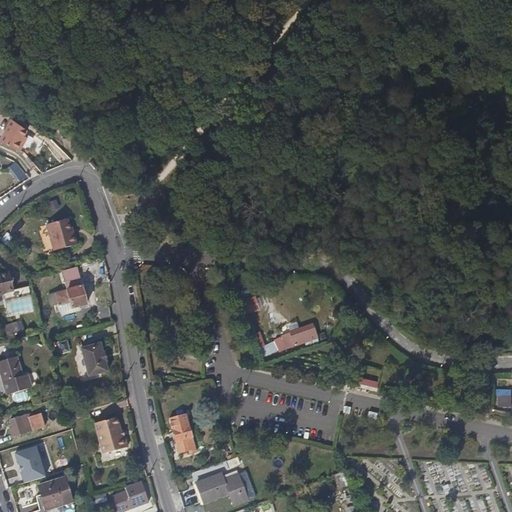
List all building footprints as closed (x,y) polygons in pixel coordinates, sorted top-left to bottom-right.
[(0,143),(0,144),(19,155),(22,148),(20,147),(26,134),(10,124),(0,143)] [(16,162),(8,168),(17,179),(24,172),(16,162)] [(70,240),(67,230),(64,221),(44,227),(52,254),(75,247),(73,239),(70,240)] [(79,280),(77,270),(61,274),(65,290),(76,287),(74,282),(79,280)] [(12,293),(8,275),(0,276),(0,297),(3,296),(3,295),(12,293)] [(86,306),(81,288),(54,296),(57,306),(69,303),(71,310),(86,306)] [(248,314),(262,309),(256,295),(243,300),(248,314)] [(31,297),(6,300),(8,315),(33,312),(31,297)] [(10,332),(21,328),(20,322),(3,327),(7,341),(13,339),(10,332)] [(317,337),(312,325),(311,324),(297,329),(281,337),(286,349),(317,337)] [(24,337),(21,328),(10,332),(13,339),(13,340),(24,337)] [(107,361),(104,352),(103,352),(99,343),(80,350),(89,377),(108,371),(105,362),(107,361)] [(22,378),(17,358),(0,362),(0,373),(6,395),(30,389),(26,377),(22,378)] [(359,371),(360,365),(348,361),(346,367),(359,371)] [(375,389),(376,382),(344,374),(343,380),(343,381),(375,389)] [(159,389),(157,381),(150,382),(152,391),(159,389)] [(497,389),(496,408),(511,408),(511,390),(497,389)] [(66,416),(64,409),(56,412),(58,418),(66,416)] [(198,451),(188,414),(170,418),(180,456),(198,451)] [(32,432),(28,416),(10,421),(14,437),(32,432)] [(128,447),(124,436),(122,437),(120,431),(115,418),(94,425),(104,455),(128,447)] [(27,454),(23,444),(17,447),(22,462),(34,458),(32,452),(27,454)] [(82,468),(77,452),(68,454),(73,470),(82,468)] [(343,472),(335,475),(340,490),(348,487),(343,472)] [(247,501),(238,477),(236,475),(222,481),(220,475),(195,484),(202,504),(227,496),(232,507),(247,501)] [(62,511),(73,509),(64,479),(37,487),(44,511),(62,511)] [(116,511),(127,511),(149,502),(141,484),(125,490),(126,492),(111,500),(116,511)] [(193,488),(180,491),(183,504),(196,500),(193,488)] [(203,511),(201,502),(185,507),(185,511),(203,511)]
